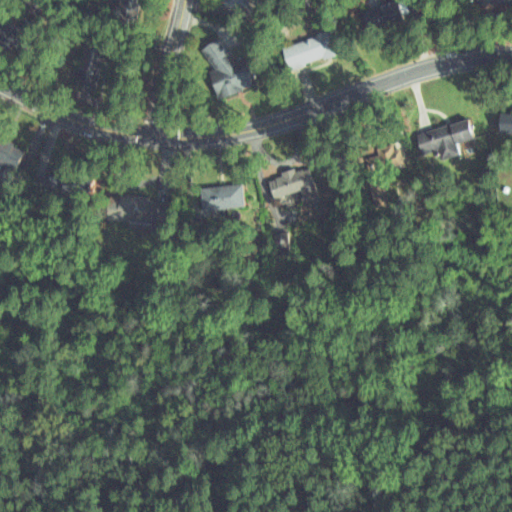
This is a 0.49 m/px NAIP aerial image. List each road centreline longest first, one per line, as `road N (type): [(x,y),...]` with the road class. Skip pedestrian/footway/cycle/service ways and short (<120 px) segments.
road 1 (residential): [(511,56),(423,68),(274,123),(158,139),(75,120),(0,83)]
road 2 (residential): [(158,139),(184,0)]
